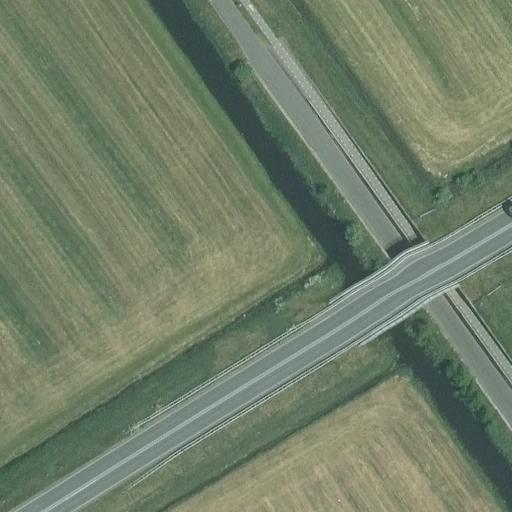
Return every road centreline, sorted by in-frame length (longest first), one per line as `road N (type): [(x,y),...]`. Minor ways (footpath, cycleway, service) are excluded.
road 1 (trunk): [(51,511),(511,227)]
road 2 (unclassified): [(511,415),(217,0)]
